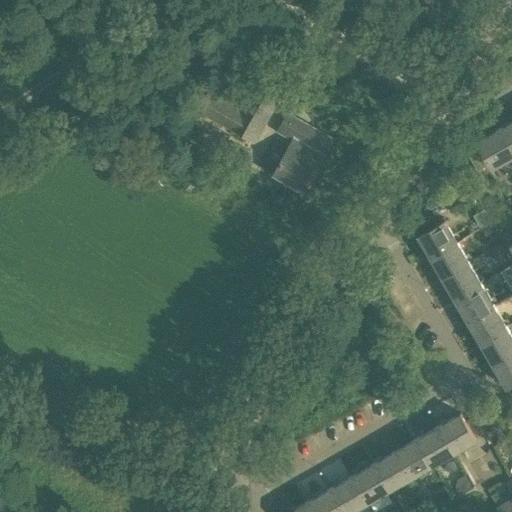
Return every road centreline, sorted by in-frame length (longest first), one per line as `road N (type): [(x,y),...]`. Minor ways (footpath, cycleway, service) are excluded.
road 1 (residential): [(247,511),(470,380),(371,211)]
road 2 (residential): [(240,461),(261,394),(371,211)]
road 3 (residential): [(240,461),(0,390)]
road 4 (track): [(0,120),(183,0)]
road 5 (track): [(444,103),(280,0)]
road 6 (residential): [(371,211),(444,103)]
road 7 (residential): [(444,103),(511,0)]
